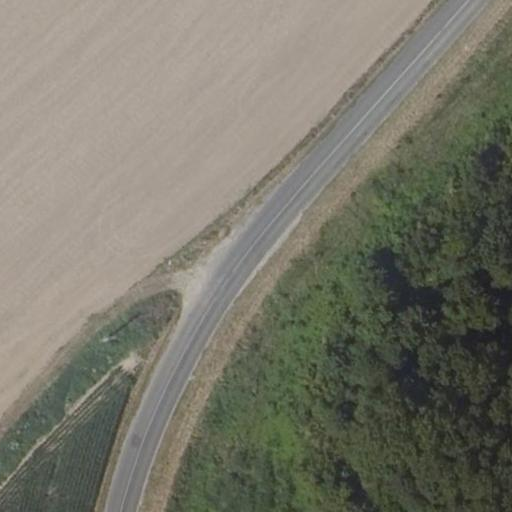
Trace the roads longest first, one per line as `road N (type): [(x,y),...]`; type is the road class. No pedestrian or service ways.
road 1 (tertiary): [(128,511),(151,416),(238,271),(466,0)]
road 2 (track): [(0,424),(77,335),(163,271),(238,271)]
